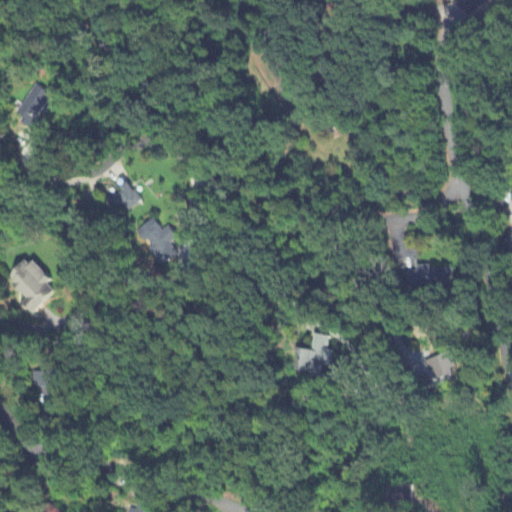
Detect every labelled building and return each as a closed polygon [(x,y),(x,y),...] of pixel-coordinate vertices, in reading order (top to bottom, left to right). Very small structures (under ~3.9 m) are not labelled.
[(180,256),(173,246),(182,240),(173,228),(166,234),(156,219),(135,234),(160,269),(180,256)] [(53,282),(31,260),(9,282),(26,299),(21,304),(33,317),(57,294),(49,286),(53,282)] [(452,269),(429,270),(429,266),(412,266),(412,272),(404,272),(405,292),(452,291),(452,269)] [(299,349),(295,373),(320,377),(322,366),(330,367),(333,352),(328,351),(330,337),(314,335),(312,351),(299,349)] [(453,355),(432,360),(436,379),(458,375),(453,355)] [(386,502),(414,501),(413,485),(386,486),(386,502)] [(156,511),(159,500),(141,497),(138,511),(132,511),(130,511),(156,511)]
